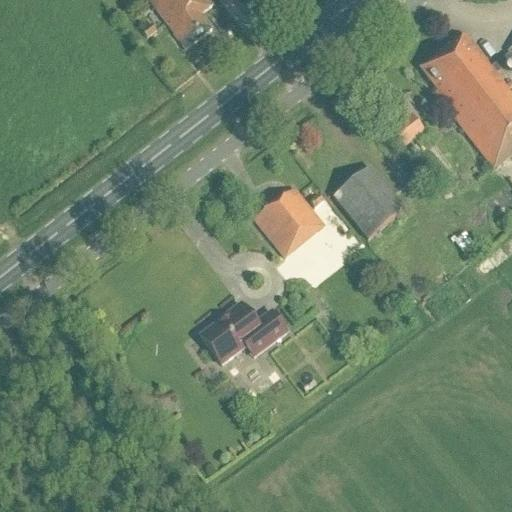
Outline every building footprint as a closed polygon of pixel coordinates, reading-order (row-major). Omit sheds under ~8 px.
[(199,21),(211,12),(201,0),(142,0),(184,54),(210,34),(199,21)] [(146,45),(155,37),(150,30),(141,38),(146,45)] [(511,53),(507,57),(509,59),(490,74),(464,40),(419,75),(437,98),(433,101),(492,176),(511,160),(511,102),(494,80),(511,66),(511,53)] [(402,153),(412,145),(421,137),(408,121),(389,136),(402,153)] [(413,161),(417,157),(413,152),(408,156),(413,161)] [(435,190),(448,180),(426,152),(413,162),(435,190)] [(369,174),(333,204),(367,246),(403,216),(369,174)] [(283,264),(323,232),(294,196),(291,198),(290,197),(252,225),(283,264)] [(311,212),(321,205),(316,198),(306,206),(311,212)] [(239,310),(224,321),(225,322),(198,342),(220,371),(248,350),(256,361),(286,338),(270,317),(254,329),(239,310)] [(291,336),(273,353),(290,371),(308,354),(291,336)]
